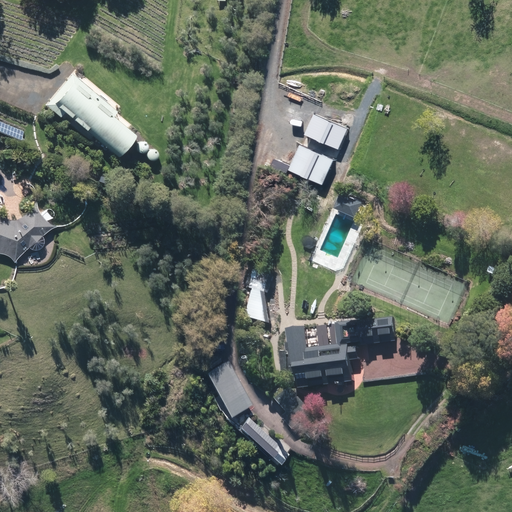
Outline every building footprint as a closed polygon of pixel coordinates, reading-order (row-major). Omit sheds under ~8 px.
[(71,74),(44,105),(59,118),(63,114),(114,158),(137,131),(71,74)] [(23,132),(0,122),(0,134),(19,142),(23,132)] [(42,239),(40,236),(50,228),(32,206),(15,221),(0,216),(0,253),(3,255),(7,257),(10,260),(13,263),(27,248),(30,250),(34,250),(38,249),(41,247),(42,243),(42,239)] [(269,296),(274,276),(260,272),(254,290),(250,319),(270,324),(269,296)] [(397,342),(394,317),(336,324),(339,345),(309,348),(306,327),(287,329),(289,344),(286,344),(287,352),(280,353),(283,376),(297,374),(299,390),(354,384),(352,361),(360,360),(359,347),(397,342)] [(279,349),(267,350),(269,375),(281,374),(279,349)] [(203,371),(227,416),(249,404),(225,360),(203,371)] [(290,387),(276,399),(288,413),(283,418),(294,430),(299,425),(304,430),(311,423),(306,418),(313,413),(290,387)] [(236,426),(268,456),(277,446),(246,416),(236,426)]
